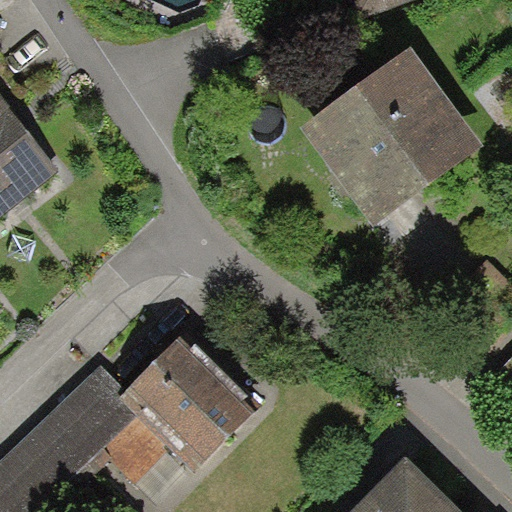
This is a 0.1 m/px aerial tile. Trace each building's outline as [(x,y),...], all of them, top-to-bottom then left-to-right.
[(410,63),(313,135),(378,221),(474,149),(410,63)] [(0,216),(55,174),(0,103),(0,216)] [(511,290),(488,268),(454,303),(489,336),(511,312),(511,290)] [(185,350),(126,408),(139,421),(193,476),(252,419),(185,350)] [(45,511),(139,421),(126,408),(98,379),(0,474),(0,511),(45,511)] [(441,511),(406,477),(371,511),(441,511)]
